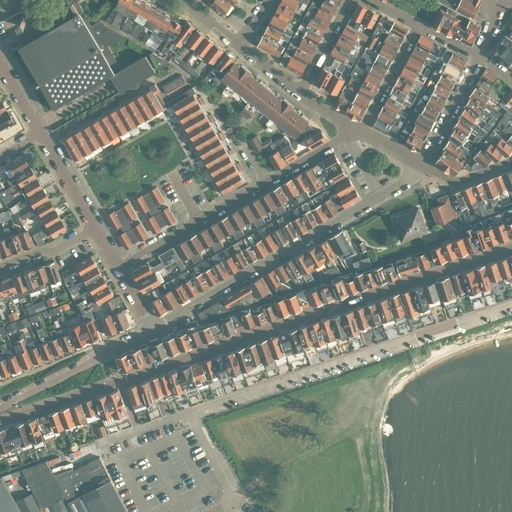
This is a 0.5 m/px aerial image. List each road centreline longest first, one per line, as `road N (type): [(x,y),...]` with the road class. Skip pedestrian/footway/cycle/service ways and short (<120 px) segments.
road 1 (residential): [(152,326),(420,164)]
road 2 (residential): [(118,265),(345,136)]
road 3 (residential): [(0,405),(152,326)]
road 4 (residential): [(420,164),(476,53)]
road 5 (residential): [(359,130),(417,23)]
